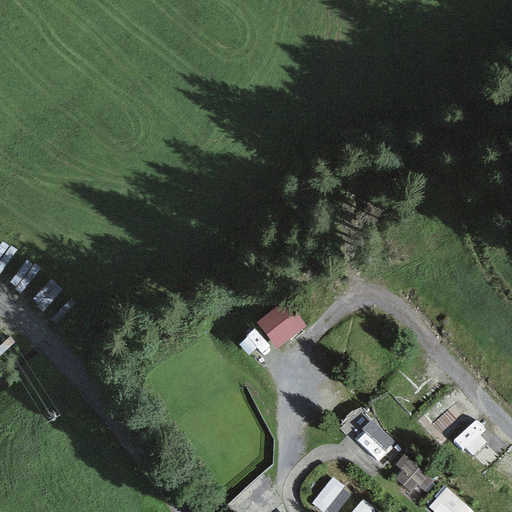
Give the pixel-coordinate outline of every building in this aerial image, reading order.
[(277,351),(307,329),(288,303),(258,326),(277,351)] [(419,399),(445,383),(435,367),(410,383),(419,399)] [(448,389),(424,412),(443,431),(467,408),(448,389)] [(355,437),(378,461),(398,442),(375,418),(355,437)] [(470,455),(491,439),(476,420),(455,437),(470,455)] [(394,480),(420,490),(428,470),(402,460),(394,480)] [(330,477),(314,503),(329,511),(339,511),(352,491),(330,477)] [(447,487),(428,508),(432,511),(475,511),(447,487)] [(375,511),(363,501),(353,511),(375,511)]
